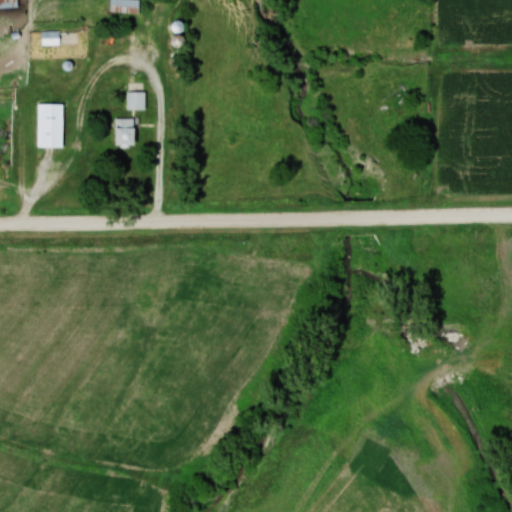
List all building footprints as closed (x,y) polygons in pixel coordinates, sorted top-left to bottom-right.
[(139,0),(109,0),(110,14),(140,14),(139,0)] [(58,32),(42,32),(42,45),(59,45),(58,32)] [(145,110),(145,93),(127,92),(127,110),(145,110)] [(38,148),(64,148),(64,105),(38,105),(38,148)] [(116,119),(116,148),(135,148),(135,119),(116,119)] [(162,274),(143,270),(135,303),(155,307),(162,274)]
